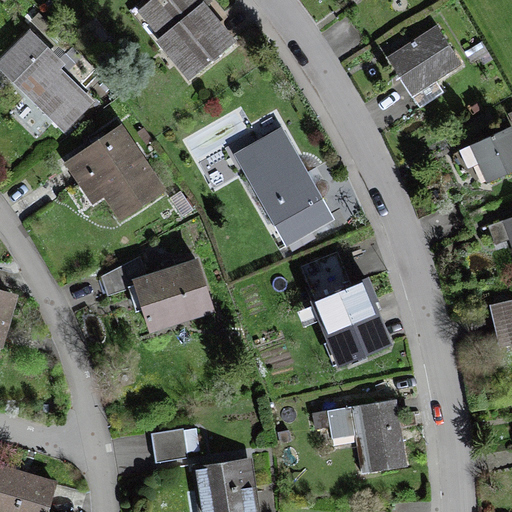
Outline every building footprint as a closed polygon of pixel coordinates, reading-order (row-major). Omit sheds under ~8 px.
[(222,7),(215,0),(162,0),(142,17),(163,42),(155,49),(192,90),(242,45),(214,14),(222,7)] [(442,30),(388,65),(414,105),(467,70),(442,30)] [(104,105),(34,34),(0,67),(0,71),(69,140),(104,105)] [(338,221),(287,130),(238,157),(288,248),(338,221)] [(174,195),(130,131),(73,170),(103,215),(115,207),(128,227),(174,195)] [(511,137),(465,156),(480,194),(511,180),(511,137)] [(511,221),(495,227),(500,244),(511,240),(511,221)] [(150,285),(143,268),(109,282),(120,309),(137,302),(156,346),(230,314),(207,261),(150,285)] [(407,351),(376,280),(321,303),(351,375),(407,351)] [(15,291),(0,287),(0,339),(2,340),(15,291)] [(511,305),(494,310),(504,354),(511,352),(511,305)] [(413,470),(401,405),(333,417),(338,448),(367,443),(373,477),(413,470)] [(188,460),(181,430),(152,436),(160,467),(188,460)] [(273,511),(266,461),(199,470),(205,511),(273,511)] [(44,511),(54,479),(3,466),(0,475),(0,511),(3,511),(44,511)]
